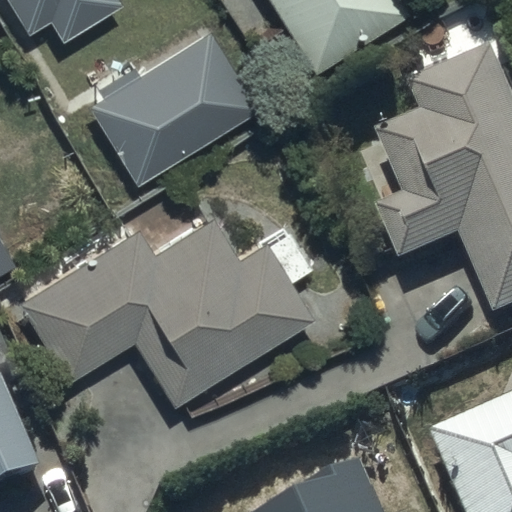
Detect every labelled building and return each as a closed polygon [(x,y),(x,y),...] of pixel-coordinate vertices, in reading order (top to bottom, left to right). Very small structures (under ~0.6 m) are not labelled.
[(10,0),(29,30),(51,18),(64,39),(121,5),(117,0),(10,0)] [(401,6),(397,0),(260,0),(305,69),(401,6)] [(210,33),(89,109),(138,187),(260,112),(210,33)] [(511,109),(487,52),(399,90),(413,121),(368,141),(396,204),(367,217),(389,267),(451,240),(486,319),(511,307),(511,109)] [(120,218),(16,291),(66,370),(119,336),(160,400),(298,313),(278,281),(306,263),(282,224),(234,255),(206,211),(141,252),(120,218)] [(0,235),(0,274),(16,265),(0,235)] [(511,361),(511,400),(425,434),(458,511),(511,511),(511,356),(510,358),(511,361)] [(0,479),(46,460),(8,374),(0,377),(0,479)] [(325,489),(277,511),(371,511),(353,469),(322,483),(325,489)]
